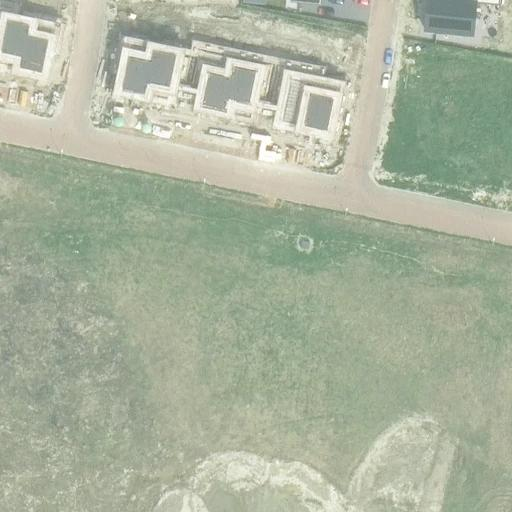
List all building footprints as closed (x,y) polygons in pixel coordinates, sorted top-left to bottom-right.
[(205,0),(204,8),(216,10),(217,2),(205,0)] [(464,0),(427,0),(424,29),(472,34),(475,3),(499,5),(499,0),(466,0),(467,0),(464,0)] [(0,7),(0,58),(8,19),(9,20),(11,10),(0,7)] [(314,18),(312,26),(324,28),(325,20),(314,18)] [(8,19),(0,58),(0,63),(20,68),(29,24),(9,20),(8,19)] [(325,20),(324,28),(336,30),(337,22),(325,20)] [(29,24),(20,68),(42,72),(48,47),(52,48),(56,29),(29,24)] [(125,43),(122,62),(126,63),(121,89),(144,93),(154,49),(125,43)] [(198,48),(193,73),(207,76),(201,105),(224,110),(235,56),(198,48)] [(460,48),(459,56),(471,58),(472,50),(460,48)] [(154,49),(144,93),(168,98),(173,75),(186,78),(190,57),(154,49)] [(472,50),(471,58),(482,60),(484,52),(472,50)] [(235,56),(224,110),(247,114),(252,91),(266,94),(272,64),(235,56)] [(278,65),(272,95),(285,98),(281,121),(304,126),(314,78),(315,78),(316,73),(278,65)] [(314,78),(304,126),(327,131),(332,107),(346,110),(351,86),(315,78),(314,78)] [(413,120),(407,152),(431,157),(437,129),(450,132),(457,101),(414,93),(409,119),(413,120)] [(466,103),(460,134),(474,137),(469,160),(492,165),(501,120),(502,121),(504,111),(466,103)] [(501,120),(492,165),(511,168),(511,122),(502,121),(501,120)]
